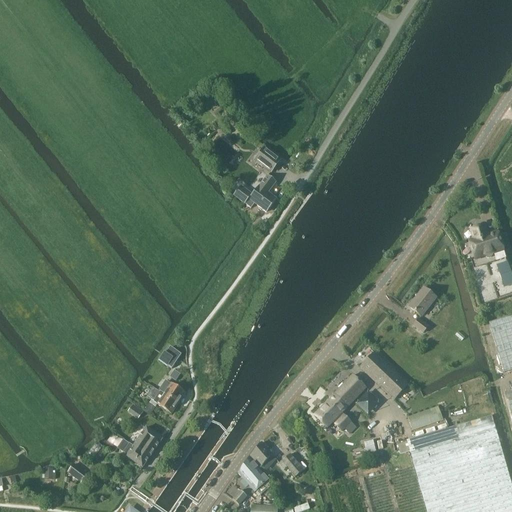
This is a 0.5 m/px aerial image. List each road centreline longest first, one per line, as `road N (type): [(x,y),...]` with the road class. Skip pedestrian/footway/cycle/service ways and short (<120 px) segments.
road 1 (tertiary): [(201,511),(433,213),(511,92)]
road 2 (track): [(183,0),(282,84),(364,9),(396,28)]
road 3 (unclassified): [(290,200),(415,0)]
road 4 (track): [(370,511),(359,472),(381,464),(375,434),(393,410)]
